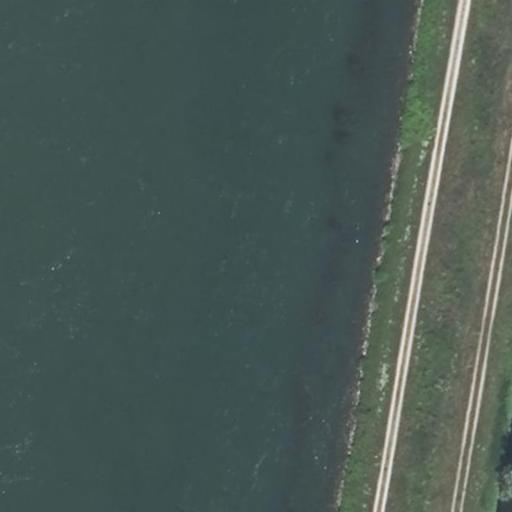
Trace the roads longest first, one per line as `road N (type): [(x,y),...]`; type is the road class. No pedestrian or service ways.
road 1 (track): [(464,0),(379,511)]
road 2 (track): [(511,161),(454,511)]
